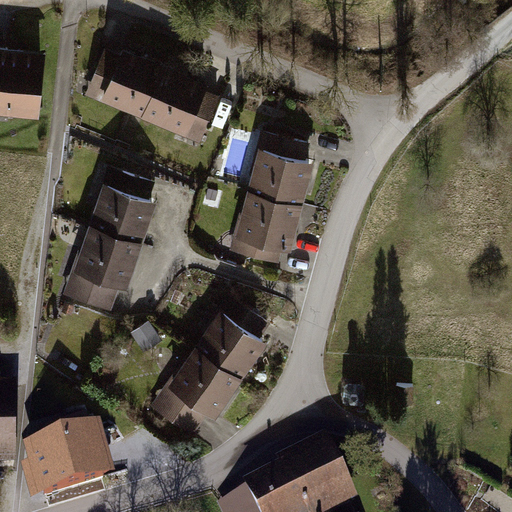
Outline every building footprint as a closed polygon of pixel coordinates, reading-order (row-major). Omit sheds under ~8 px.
[(11,49),(0,48),(0,110),(40,115),(46,58),(10,54),(11,49)] [(107,51),(90,94),(142,115),(163,66),(125,50),(122,57),(107,51)] [(205,83),(163,66),(142,115),(200,138),(217,96),(202,90),(205,83)] [(260,143),(249,188),(299,201),(311,157),(304,155),(308,138),(273,129),(269,145),(260,143)] [(103,178),(88,222),(138,239),(153,195),(146,193),(151,177),(117,165),(111,181),(103,178)] [(299,201),(249,188),(238,230),(245,232),(240,250),(278,259),(282,241),(289,243),(299,201)] [(138,239),(88,222),(66,292),(109,305),(118,278),(125,280),(138,239)] [(220,306),(194,345),(237,374),(263,335),(257,331),(267,317),(236,297),(227,310),(220,306)] [(149,318),(132,330),(145,348),(162,337),(149,318)] [(237,374),(194,345),(169,381),(175,385),(159,408),(191,429),(208,404),(214,408),(237,374)] [(0,458),(13,458),(13,384),(0,384),(0,458)] [(95,427),(31,446),(45,492),(109,473),(95,427)] [(250,489),(221,503),(225,511),(316,511),(352,495),(328,447),(248,486),(250,489)]
